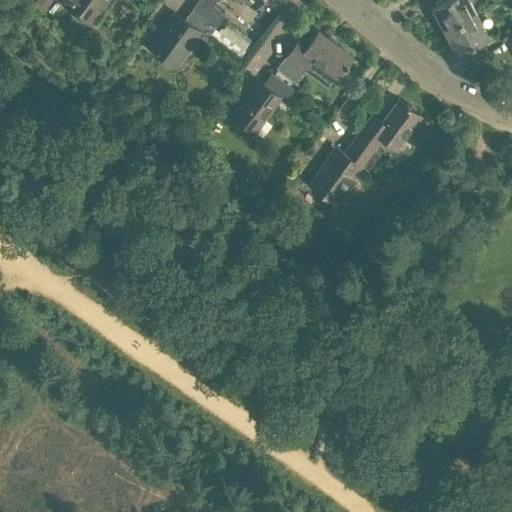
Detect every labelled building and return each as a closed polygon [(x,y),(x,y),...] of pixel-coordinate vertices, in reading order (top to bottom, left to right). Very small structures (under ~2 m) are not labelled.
[(51,0),(34,0),(34,1),(46,9),(51,0)] [(59,0),(64,3),(63,4),(89,23),(106,0),(59,0)] [(198,0),(192,8),(217,26),(225,14),(213,5),(216,0),(198,0)] [(444,0),(432,7),(444,29),(476,12),(469,0),(444,0)] [(217,26),(192,8),(184,19),(173,12),(148,46),(175,66),(197,35),(205,41),(210,34),(215,28),(217,26)] [(476,12),(444,29),(455,51),(488,35),(476,12)] [(232,40),(215,28),(210,34),(242,58),(254,41),(239,30),(232,40)] [(306,47),(297,40),(286,56),(303,69),(311,59),(336,77),(352,55),(318,30),(306,47)] [(294,89),(271,73),(263,84),(256,79),(231,114),(255,131),(280,97),(285,101),(294,89)] [(371,115),(356,135),(374,149),(382,137),(396,147),(420,115),(398,99),(381,122),(371,115)] [(374,149),(356,135),(344,152),(336,146),(308,184),(334,203),(361,166),(368,170),(380,153),(374,149)]
